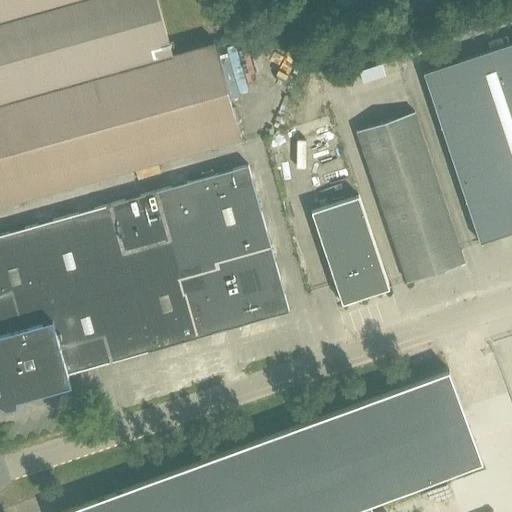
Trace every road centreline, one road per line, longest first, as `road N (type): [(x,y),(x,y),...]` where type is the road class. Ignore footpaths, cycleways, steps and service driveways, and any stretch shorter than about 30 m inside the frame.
road 1 (unclassified): [(337,362),(269,145),(0,218)]
road 2 (unclassified): [(337,362),(0,472)]
road 3 (unknown): [(423,47),(499,307)]
road 4 (unknown): [(448,324),(503,511)]
road 5 (unclassified): [(511,303),(337,362)]
